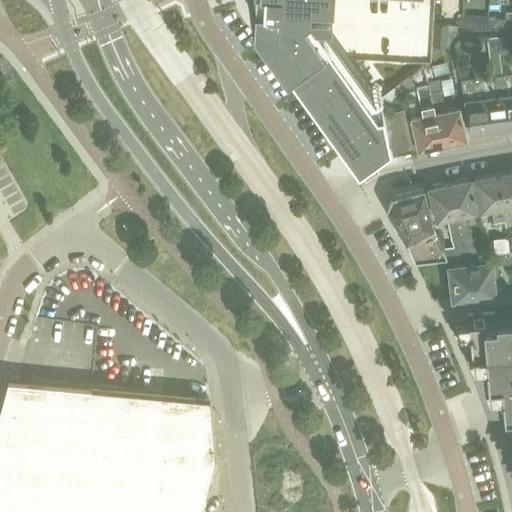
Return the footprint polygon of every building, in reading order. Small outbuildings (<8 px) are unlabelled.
[(247,0),(247,4),(359,160),(375,157),(371,142),(379,136),(387,131),(379,95),(379,94),(430,57),(431,43),(433,2),(427,2),(420,2),(419,0),(247,0)] [(449,23),(433,21),(431,43),(447,44),(449,23)] [(495,95),(485,96),(489,131),(504,129),(504,126),(509,125),(502,74),(497,35),(488,36),(495,95)] [(431,43),(430,57),(447,44),(431,43)] [(0,54),(0,80),(1,82),(12,76),(0,54)] [(511,81),(511,73),(502,74),(509,125),(511,125),(511,81)] [(401,79),(404,91),(414,84),(408,74),(401,79)] [(475,133),(489,131),(485,96),(483,76),(463,79),(469,131),(475,130),(475,133)] [(438,80),(428,82),(441,142),(465,136),(462,125),(459,107),(441,110),(439,101),(442,101),(438,80)] [(418,147),(441,142),(428,82),(416,84),(422,114),(411,116),(415,135),(418,147)] [(386,124),(392,153),(412,148),(409,137),(402,106),(383,111),(386,124)] [(511,223),(511,169),(496,172),(505,220),(505,225),(511,223)] [(493,222),(505,220),(496,172),(473,176),(479,209),(496,206),(497,211),(493,216),(493,222)] [(476,209),(472,188),(469,176),(453,180),(448,181),(460,234),(468,254),(478,254),(469,232),(465,212),(476,209)] [(460,234),(448,181),(427,185),(435,218),(446,216),(450,236),(456,250),(444,252),(446,257),(468,254),(460,234)] [(392,195),(387,206),(404,238),(414,260),(446,257),(444,252),(434,225),(426,198),(423,186),(392,195)] [(484,234),(473,238),(478,251),(489,247),(484,234)] [(493,238),(495,251),(509,250),(508,234),(494,236),(495,238),(493,238)] [(511,261),(511,249),(509,250),(495,251),(495,257),(477,259),(477,262),(465,262),(449,264),(451,279),(448,283),(449,291),(452,293),(452,296),(472,294),(492,292),(491,275),(497,274),(496,263),(511,261)] [(511,310),(467,314),(470,347),(483,346),(486,377),(499,376),(501,407),(511,406),(511,310)] [(208,397),(7,378),(0,404),(0,511),(198,511),(213,456),(213,455),(208,397)]
